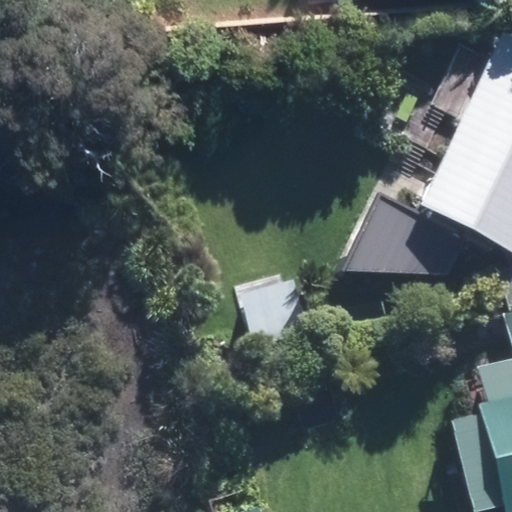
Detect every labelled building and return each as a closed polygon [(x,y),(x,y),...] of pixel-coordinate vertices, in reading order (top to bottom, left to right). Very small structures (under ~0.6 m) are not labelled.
[(153,8),(147,0),(105,0),(126,27),(153,8)] [(500,261),(511,238),(511,48),(485,35),(398,209),(500,261)] [(282,281),(224,296),(238,350),(296,335),(282,281)] [(501,363),(511,359),(511,307),(488,313),(501,363)] [(511,511),(511,362),(511,363),(511,394),(457,407),(482,511),(511,511)]
